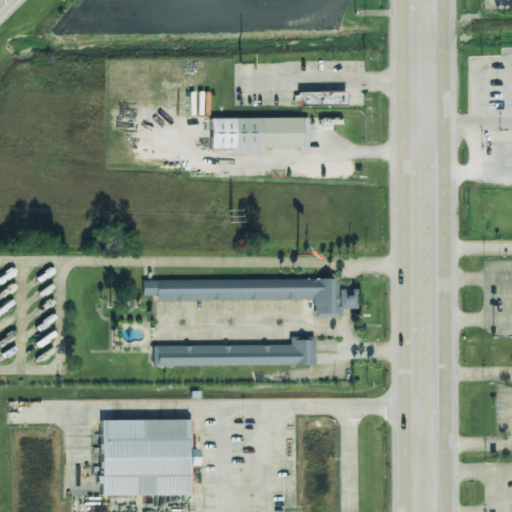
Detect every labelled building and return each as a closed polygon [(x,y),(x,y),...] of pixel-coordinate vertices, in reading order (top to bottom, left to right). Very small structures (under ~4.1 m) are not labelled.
[(303,106),(303,92),(346,92),(346,106),(303,106)] [(260,155),(260,150),(304,149),(303,117),(212,119),(212,150),(234,150),(234,155),(260,155)] [(141,280),(337,279),(337,289),(355,289),(355,307),(337,307),(337,315),(315,315),(315,299),(156,300),(155,295),(141,296),(141,280)] [(290,338),(313,338),(313,364),(153,365),(152,345),(290,344),(290,338)] [(103,497),(190,496),(190,420),(102,421),(103,497)]
